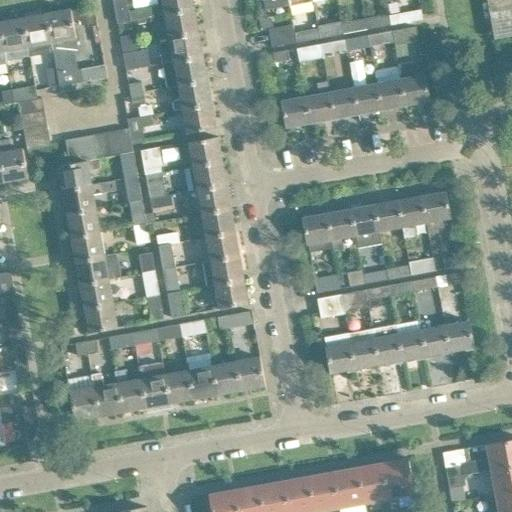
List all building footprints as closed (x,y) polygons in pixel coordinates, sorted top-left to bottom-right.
[(194,9),(192,0),(162,0),(164,5),(128,12),(125,0),(113,0),(118,23),(130,21),(165,14),(194,9)] [(290,5),(288,0),(263,0),(265,9),(290,5)] [(511,0),(487,0),(495,39),(511,35),(511,0)] [(78,50),(71,10),(71,9),(47,14),(54,53),(57,68),(60,86),(107,78),(105,65),(77,70),(73,51),(78,50)] [(199,33),(194,9),(165,14),(170,38),(199,33)] [(422,19),(420,10),(389,15),(390,25),(422,19)] [(54,53),(47,14),(23,18),(30,57),(54,53)] [(390,25),(389,15),(365,20),(367,30),(390,25)] [(30,57),(23,18),(0,22),(0,25),(7,61),(30,57)] [(367,30),(365,20),(342,24),(344,34),(367,30)] [(344,34),(342,24),(319,28),(320,38),(344,34)] [(296,43),(295,33),(293,25),(269,29),(272,47),(296,43)] [(417,40),(415,27),(392,31),(394,45),(417,40)] [(320,38),(319,28),(295,33),(296,43),(320,38)] [(392,31),(368,36),(370,47),(385,44),(394,42),(392,31)] [(203,57),(199,33),(170,38),(172,53),(160,55),(162,64),(174,62),(203,57)] [(132,35),(121,38),(122,48),(134,45),(132,35)] [(370,47),(368,36),(354,39),(344,40),(346,51),(356,49),(370,47)] [(346,51),(344,40),(322,44),(323,54),(339,51),(339,54),(346,52),(346,51)] [(324,58),(323,54),(322,44),(298,49),(300,63),(324,58)] [(136,55),(134,45),(122,48),(124,57),(136,55)] [(290,61),(288,51),(273,54),(275,63),(290,61)] [(206,74),(203,57),(174,62),(176,75),(164,78),(166,88),(178,86),(207,81),(206,74)] [(424,75),(421,61),(408,64),(411,77),(400,79),(405,106),(429,101),(424,74),(424,75)] [(405,106),(400,79),(398,67),(375,71),(377,83),(382,110),(405,106)] [(60,86),(57,68),(46,70),(49,88),(60,86)] [(211,105),(207,81),(178,86),(180,99),(172,101),(174,112),(182,110),(211,105)] [(141,82),(129,84),(131,94),(143,92),(141,82)] [(335,119),(330,92),(328,82),(318,84),(319,94),(306,96),(311,123),(335,119)] [(382,110),(377,83),(353,87),(358,114),(382,110)] [(37,99),(35,91),(34,86),(13,90),(15,102),(37,99)] [(358,114),(353,87),(330,92),(335,119),(358,114)] [(15,102),(13,90),(2,92),(5,104),(15,102)] [(145,102),(143,92),(131,94),(133,104),(145,102)] [(311,123),(306,96),(281,100),(286,127),(311,123)] [(45,110),(42,98),(20,103),(22,114),(45,110)] [(164,101),(148,101),(148,111),(164,111),(164,101)] [(216,129),(211,105),(182,110),(186,134),(216,129)] [(47,122),(45,110),(22,114),(24,126),(47,122)] [(165,124),(163,114),(127,120),(129,129),(132,144),(139,143),(144,142),(141,129),(165,124)] [(49,134),(47,122),(24,126),(26,138),(49,134)] [(132,144),(129,129),(117,131),(122,154),(132,152),(133,152),(132,144)] [(122,154),(117,131),(105,133),(110,157),(120,155),(122,154)] [(110,157),(105,133),(94,135),(98,159),(110,157)] [(51,146),(51,143),(49,134),(26,138),(28,150),(51,146)] [(98,159),(94,135),(66,140),(70,164),(98,159)] [(222,160),(217,137),(189,142),(193,166),(222,160)] [(29,177),(23,149),(11,151),(9,139),(0,140),(0,159),(4,182),(29,177)] [(161,164),(158,148),(140,151),(145,175),(161,172),(159,164),(161,164)] [(137,177),(132,152),(122,154),(120,155),(125,179),(137,177)] [(100,169),(98,159),(70,164),(59,166),(63,190),(90,185),(88,172),(100,169)] [(226,183),(222,160),(193,166),(183,168),(188,191),(197,189),(226,183)] [(165,196),(161,172),(145,175),(147,184),(149,199),(165,196)] [(141,201),(137,177),(125,179),(129,203),(141,201)] [(100,183),(90,185),(63,190),(67,213),(95,209),(92,195),(102,193),(100,183)] [(230,207),(226,183),(197,189),(202,213),(230,207)] [(450,219),(446,191),(421,196),(426,223),(450,219)] [(173,205),(171,195),(165,196),(149,199),(151,209),(173,205)] [(426,223),(421,196),(398,200),(403,227),(405,239),(416,237),(414,225),(426,223)] [(403,227),(398,200),(374,204),(379,232),(403,227)] [(145,224),(144,215),(141,201),(129,203),(133,226),(145,224)] [(379,232),(374,204),(351,208),(356,236),(358,247),(381,243),(379,232)] [(235,231),(230,207),(202,213),(206,237),(235,231)] [(356,236),(351,208),(327,213),(332,240),(334,250),(343,249),(342,239),(356,236)] [(99,232),(95,209),(67,213),(72,237),(99,232)] [(327,213),(302,217),(307,245),(308,245),(310,252),(319,251),(333,248),(332,240),(327,213)] [(149,242),(145,224),(133,226),(136,244),(149,242)] [(239,255),(235,231),(206,237),(210,261),(239,255)] [(103,256),(99,232),(72,237),(76,261),(103,256)] [(156,237),(157,239),(158,246),(171,244),(179,242),(178,233),(156,237)] [(175,267),(171,244),(158,246),(162,270),(175,267)] [(154,272),(151,253),(138,256),(142,274),(154,272)] [(115,254),(103,256),(76,261),(81,285),(108,280),(120,278),(115,254)] [(243,279),(239,255),(210,261),(201,262),(206,286),(214,285),(243,279)] [(458,257),(457,257),(443,259),(445,269),(460,266),(458,257)] [(435,271),(433,259),(409,263),(410,266),(412,276),(435,271)] [(412,276),(410,266),(395,268),(386,270),(388,280),(397,278),(412,276)] [(179,292),(175,267),(162,270),(166,294),(179,292)] [(388,280),(386,270),(363,274),(364,284),(388,280)] [(364,284),(363,274),(362,271),(347,274),(350,287),(364,284)] [(159,296),(154,272),(142,274),(146,298),(159,296)] [(11,273),(0,274),(0,279),(1,285),(13,283),(11,273)] [(462,282),(461,273),(446,275),(448,285),(462,282)] [(341,289),(339,275),(314,280),(316,293),(341,289)] [(438,287),(436,277),(413,282),(415,292),(438,287)] [(248,303),(243,279),(214,285),(218,309),(248,303)] [(112,304),(108,280),(81,285),(81,287),(82,294),(85,309),(112,304)] [(415,292),(413,282),(389,286),(391,296),(415,292)] [(391,296),(389,286),(366,290),(368,301),(391,296)] [(369,308),(368,301),(366,290),(342,295),(345,313),(369,308)] [(184,316),(179,292),(166,294),(171,318),(184,316)] [(346,315),(345,313),(342,295),(317,300),(321,319),(346,315)] [(163,319),(159,296),(146,298),(150,322),(163,319)] [(116,328),(112,304),(85,309),(85,311),(87,318),(89,331),(89,333),(116,328)] [(20,321),(18,311),(5,313),(7,323),(20,321)] [(252,311),(228,315),(230,327),(254,323),(252,311)] [(230,327),(228,315),(217,317),(219,329),(230,327)] [(205,320),(191,323),(181,325),(184,337),(193,335),(207,333),(205,320)] [(21,330),(20,321),(7,323),(9,333),(21,330)] [(427,356),(422,330),(420,321),(397,325),(403,361),(427,356)] [(474,348),(469,321),(445,325),(450,352),(474,348)] [(184,337),(181,325),(158,329),(160,341),(184,337)] [(403,361),(397,325),(372,330),(379,365),(403,361)] [(450,352),(445,325),(422,330),(427,356),(450,352)] [(160,341),(158,329),(133,334),(136,346),(160,341)] [(379,365),(372,330),(349,334),(356,369),(379,365)] [(136,346),(133,334),(111,338),(113,350),(136,346)] [(356,369),(349,334),(326,338),(328,347),(326,347),(331,374),(356,369)] [(91,341),(86,342),(88,355),(98,353),(96,340),(91,341)] [(88,355),(86,342),(76,344),(79,356),(88,355)] [(218,394),(213,366),(211,354),(187,358),(189,370),(194,399),(218,394)] [(266,386),(260,357),(237,361),(242,390),(266,386)] [(28,368),(26,358),(14,360),(16,370),(28,368)] [(242,390),(237,361),(213,366),(218,394),(242,390)] [(171,403),(166,374),(164,362),(140,367),(142,379),(147,407),(148,407),(155,406),(171,403)] [(30,378),(28,368),(16,370),(17,380),(30,378)] [(147,407),(142,379),(128,381),(126,369),(116,371),(118,383),(123,412),(147,407)] [(194,399),(189,370),(166,374),(171,403),(194,399)] [(123,412),(118,383),(104,385),(102,373),(92,374),(92,375),(100,416),(123,412)] [(100,416),(92,375),(68,379),(75,420),(100,416)] [(36,415),(35,405),(22,407),(24,417),(36,415)] [(41,439),(36,415),(24,417),(28,441),(41,439)] [(511,465),(511,440),(487,445),(491,469),(511,465)] [(415,495),(408,458),(382,463),(389,499),(415,495)] [(389,499),(382,463),(358,468),(365,504),(389,499)] [(462,464),(446,467),(448,477),(464,474),(462,464)] [(511,490),(511,465),(491,469),(496,494),(511,490)] [(365,504),(358,468),(334,472),(340,508),(365,504)] [(320,511),(340,508),(334,472),(309,477),(315,511),(320,511)] [(466,484),(464,474),(448,477),(450,487),(466,484)] [(315,511),(309,477),(285,481),(289,511),(315,511)] [(289,511),(285,481),(259,486),(264,511),(289,511)] [(264,511),(259,486),(235,490),(238,511),(264,511)] [(238,511),(235,490),(209,495),(212,511),(238,511)] [(511,511),(511,490),(496,494),(499,511),(511,511)]
